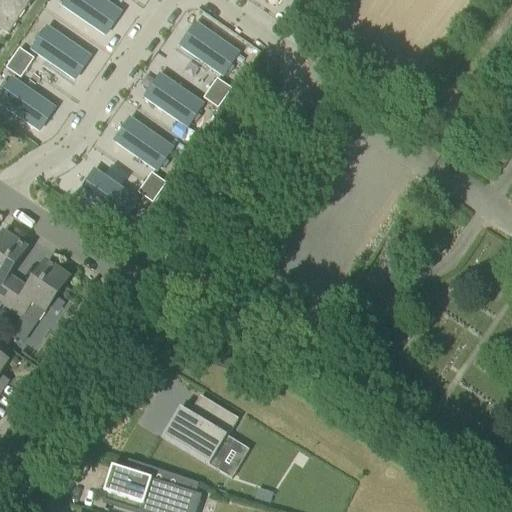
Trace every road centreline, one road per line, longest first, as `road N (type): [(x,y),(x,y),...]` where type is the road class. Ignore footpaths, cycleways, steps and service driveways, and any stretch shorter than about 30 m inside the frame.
road 1 (residential): [(0,511),(148,293)]
road 2 (residential): [(4,197),(55,160),(169,0)]
road 3 (unknown): [(73,38),(112,81),(182,106),(238,159)]
road 4 (residential): [(148,293),(266,122)]
road 5 (residential): [(148,293),(4,197)]
road 6 (residential): [(205,0),(283,50),(294,87)]
